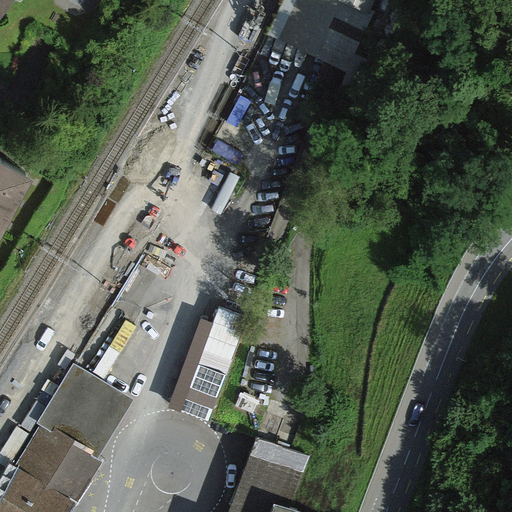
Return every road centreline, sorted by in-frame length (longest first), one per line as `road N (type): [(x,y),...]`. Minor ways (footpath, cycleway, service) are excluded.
road 1 (tertiary): [(386,511),(465,309),(511,238)]
road 2 (residential): [(186,511),(207,486),(206,461),(192,442),(167,433),(129,456),(122,501)]
